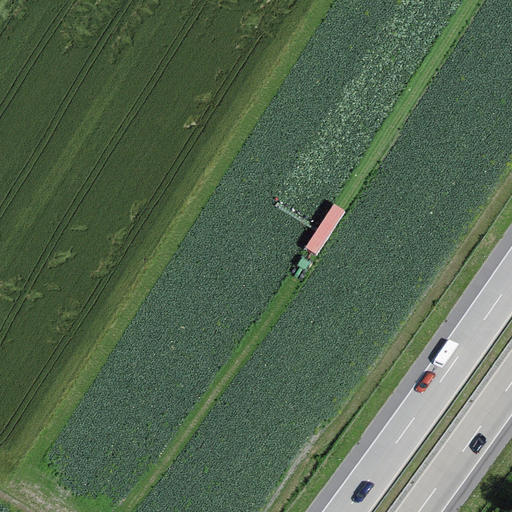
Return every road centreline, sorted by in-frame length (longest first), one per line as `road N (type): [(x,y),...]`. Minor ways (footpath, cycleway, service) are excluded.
road 1 (motorway): [(511,279),(345,511)]
road 2 (motorway): [(419,511),(511,382)]
